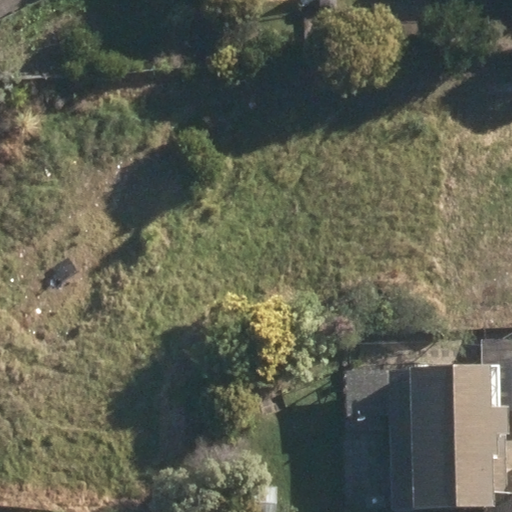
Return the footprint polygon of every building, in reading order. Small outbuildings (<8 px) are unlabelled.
[(345,0),(309,0),(308,38),(343,40),(345,0)] [(0,184),(63,184),(64,94),(47,94),(47,81),(0,81),(0,184)] [(438,213),(442,324),(511,321),(511,127),(459,129),(459,139),(441,140),(444,213),(438,213)] [(0,431),(15,446),(74,381),(92,398),(119,370),(101,354),(164,285),(88,214),(48,257),(35,245),(0,283),(13,295),(7,300),(0,294),(0,431)] [(302,270),(303,344),(343,343),(342,269),(302,270)] [(506,440),(509,417),(511,416),(511,342),(482,342),(481,370),(390,370),(392,511),(511,511),(511,496),(495,495),(493,461),(498,461),(499,439),(506,440)] [(248,511),(278,511),(278,490),(249,491),(248,511)]
